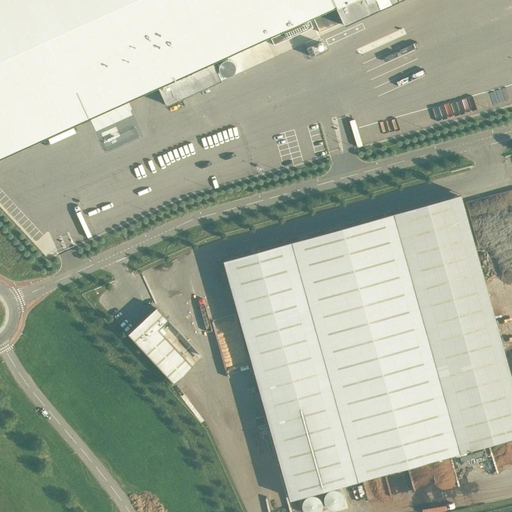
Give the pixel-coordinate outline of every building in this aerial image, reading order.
[(0,0),(0,155),(4,152),(7,155),(146,92),(158,87),(166,106),(217,83),(217,82),(221,80),(213,62),(313,17),(320,32),(342,22),(344,25),(400,0),(0,0)] [(313,27),(310,20),(271,38),(274,45),(313,27)] [(457,194),(227,258),(293,498),(511,436),(511,390),(460,204),(457,194)] [(157,306),(128,333),(174,382),(192,366),(159,330),(169,320),(157,306)] [(241,347),(242,352),(226,354),(228,365),(248,362),(245,346),(241,347)]
